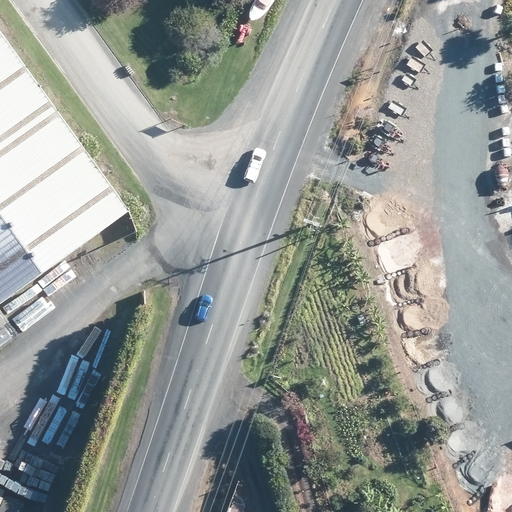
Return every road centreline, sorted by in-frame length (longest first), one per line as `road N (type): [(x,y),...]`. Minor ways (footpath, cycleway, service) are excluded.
road 1 (secondary): [(347,0),(276,155),(149,511)]
road 2 (unknown): [(0,360),(134,263),(153,241),(177,179)]
road 3 (unknown): [(177,179),(156,175),(110,122),(35,0)]
